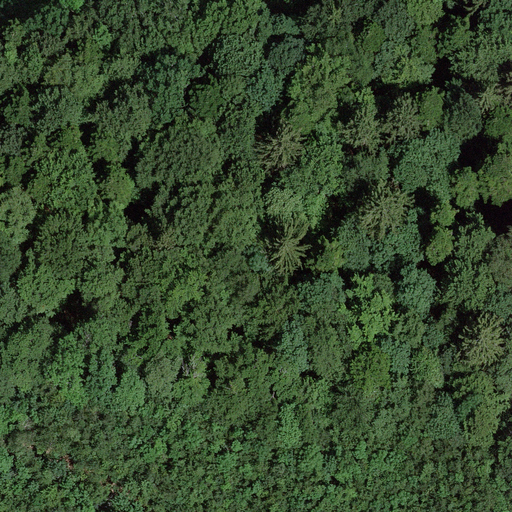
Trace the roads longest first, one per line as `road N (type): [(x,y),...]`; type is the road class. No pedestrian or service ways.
road 1 (track): [(44,233),(299,191),(511,168)]
road 2 (track): [(134,511),(78,470),(0,439)]
